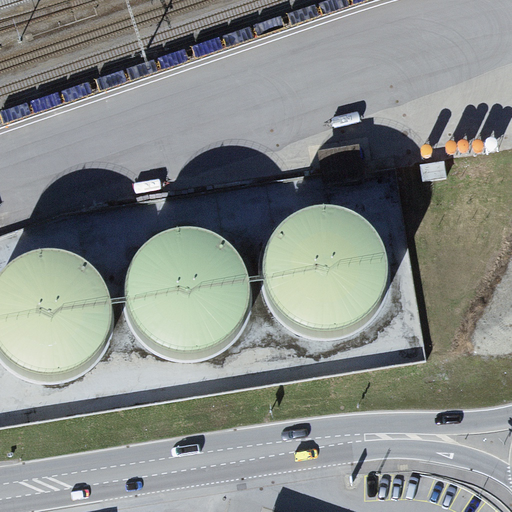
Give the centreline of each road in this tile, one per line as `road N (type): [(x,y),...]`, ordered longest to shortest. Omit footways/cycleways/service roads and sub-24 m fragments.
road 1 (residential): [(511,21),(213,80),(0,151)]
road 2 (primary): [(0,506),(354,450),(430,451),(511,480)]
road 3 (primary): [(511,417),(299,434),(0,480)]
